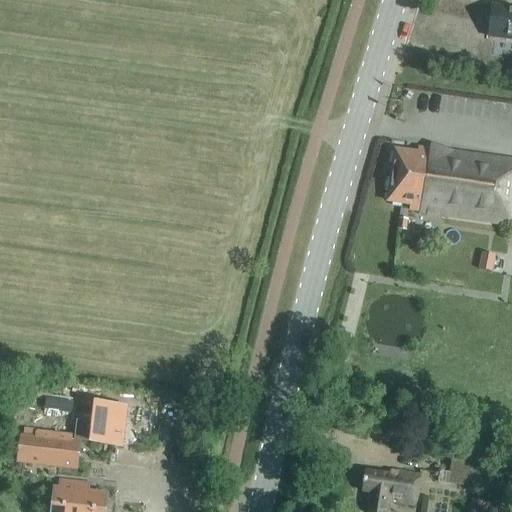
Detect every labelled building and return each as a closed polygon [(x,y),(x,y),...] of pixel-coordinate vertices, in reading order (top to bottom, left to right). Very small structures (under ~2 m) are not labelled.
[(511,9),(493,8),(489,39),(511,42),(511,9)] [(508,226),(511,201),(511,162),(419,150),(418,155),(394,152),(387,203),(410,207),(409,212),(508,226)] [(398,221),(397,232),(406,233),(408,222),(398,221)] [(481,255),(478,271),(491,274),(494,258),(481,255)] [(33,395),(58,397),(59,387),(34,385),(33,395)] [(52,402),(50,412),(75,418),(78,408),(52,402)] [(97,406),(94,426),(77,424),(75,442),(92,444),(118,448),(124,409),(97,406)] [(19,464),(75,470),(78,446),(33,441),(34,433),(23,432),(22,440),(19,464)] [(461,439),(461,437),(448,435),(448,437),(445,448),(459,450),(461,439)] [(493,459),(453,452),(449,476),(489,482),(493,459)] [(362,494),(369,495),(366,511),(387,511),(389,503),(415,507),(420,478),(390,474),(390,477),(365,473),(362,494)] [(104,511),(105,506),(103,506),(104,502),(85,500),(87,487),(61,484),(60,497),(55,496),(53,511),(104,511)]
